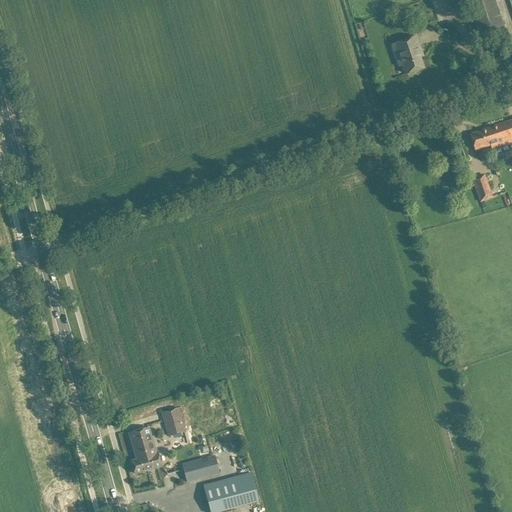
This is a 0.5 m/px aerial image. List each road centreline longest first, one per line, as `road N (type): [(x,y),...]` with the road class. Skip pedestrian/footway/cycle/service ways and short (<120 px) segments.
road 1 (unclassified): [(41,250),(511,90)]
road 2 (secondary): [(114,511),(41,250)]
